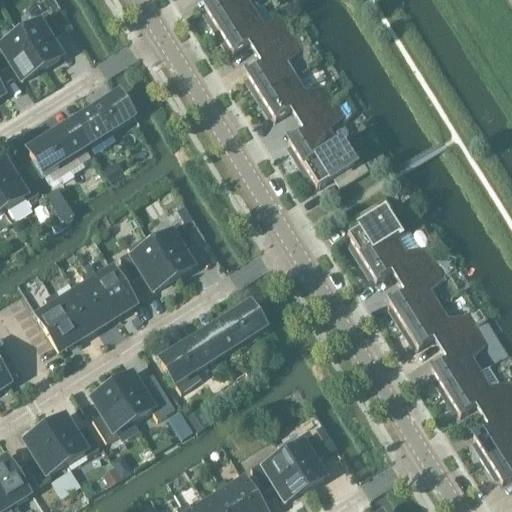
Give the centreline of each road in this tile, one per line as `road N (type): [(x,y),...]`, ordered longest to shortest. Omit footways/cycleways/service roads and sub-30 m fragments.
road 1 (residential): [(289,245),(0,431)]
road 2 (tertiary): [(289,245),(426,460)]
road 3 (tertiary): [(163,38),(289,245)]
road 4 (residential): [(163,38),(0,140)]
